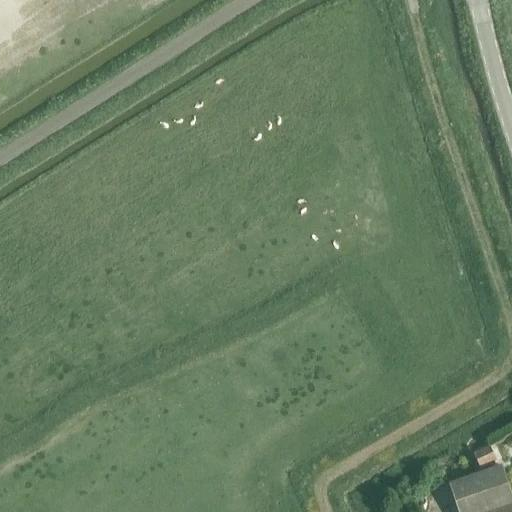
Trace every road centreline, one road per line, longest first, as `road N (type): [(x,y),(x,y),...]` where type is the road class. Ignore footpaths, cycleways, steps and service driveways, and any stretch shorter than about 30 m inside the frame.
road 1 (unknown): [(511,327),(429,86),(411,0)]
road 2 (unclassified): [(0,156),(243,0)]
road 3 (unknown): [(324,511),(319,492),(329,476),(511,363)]
road 4 (unclassified): [(511,122),(478,0)]
